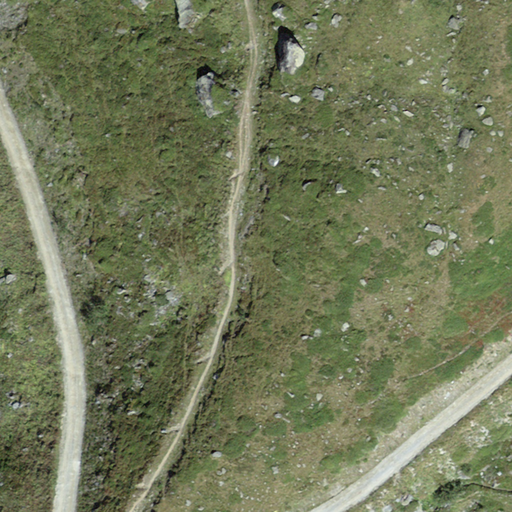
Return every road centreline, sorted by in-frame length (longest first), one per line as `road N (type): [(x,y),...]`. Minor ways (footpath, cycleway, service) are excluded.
road 1 (track): [(0,106),(49,252),(73,363),(64,511)]
road 2 (track): [(326,511),(511,363)]
